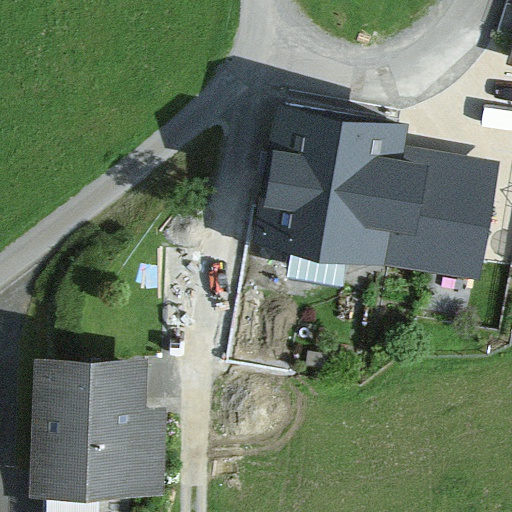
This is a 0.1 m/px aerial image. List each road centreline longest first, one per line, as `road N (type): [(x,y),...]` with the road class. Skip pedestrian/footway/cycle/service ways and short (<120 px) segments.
road 1 (track): [(464,0),(449,25),(398,64),(261,67),(228,186),(196,378),(195,511)]
road 2 (track): [(258,0),(261,67),(0,276)]
